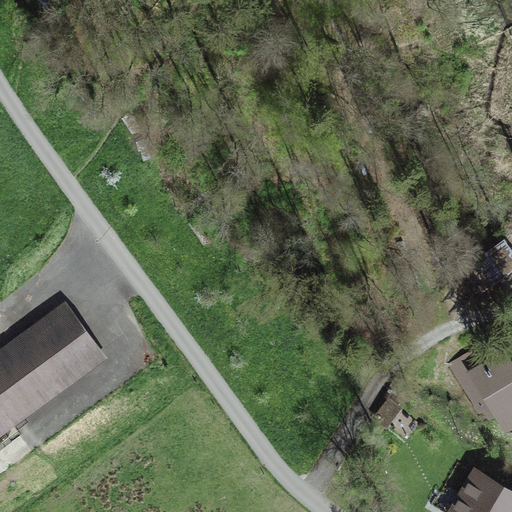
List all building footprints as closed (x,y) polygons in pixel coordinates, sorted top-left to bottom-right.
[(13,293),(0,301),(0,341),(30,323),(13,293)] [(66,305),(0,351),(0,427),(102,356),(66,305)] [(511,359),(503,346),(466,371),(507,431),(511,427),(511,359)] [(396,405),(385,398),(373,416),(384,423),(396,405)] [(511,511),(511,487),(473,467),(449,511),(511,511)]
